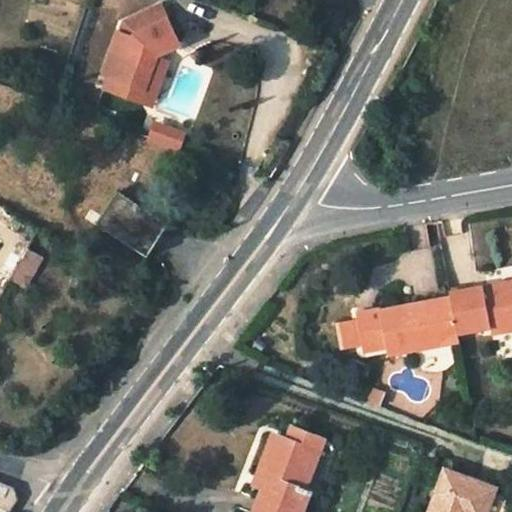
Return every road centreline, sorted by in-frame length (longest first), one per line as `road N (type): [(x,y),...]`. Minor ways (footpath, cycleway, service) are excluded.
road 1 (secondary): [(74,496),(299,190)]
road 2 (unknown): [(196,330),(498,470)]
road 3 (tertiary): [(299,190),(320,203),(379,210),(511,185)]
road 4 (secondary): [(299,190),(405,0)]
